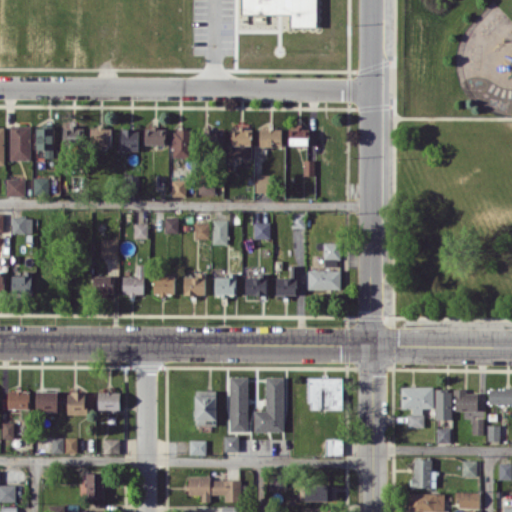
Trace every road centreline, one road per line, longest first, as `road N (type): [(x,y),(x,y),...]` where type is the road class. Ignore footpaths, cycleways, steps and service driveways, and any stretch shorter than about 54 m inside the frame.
road 1 (tertiary): [(0,342),(511,346)]
road 2 (residential): [(374,0),(372,511)]
road 3 (residential): [(0,86),(374,91)]
road 4 (residential): [(147,344),(147,511)]
